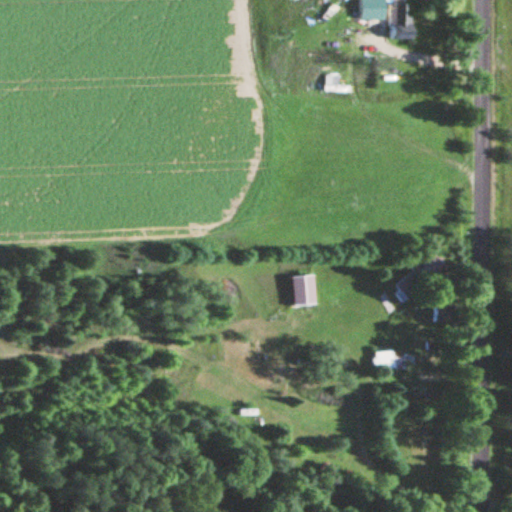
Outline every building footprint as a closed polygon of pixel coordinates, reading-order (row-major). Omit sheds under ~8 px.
[(383,41),(410,41),(410,16),(404,16),(404,5),(383,5),(383,41)] [(332,77),(321,78),(322,93),(340,92),(340,86),(333,87),(332,77)] [(390,284),(395,290),(391,293),(398,301),(442,267),(430,252),(390,284)] [(287,275),(290,304),(313,302),(310,273),(287,275)] [(371,351),(371,357),(369,357),(369,369),(376,368),(376,372),(383,371),(382,368),(392,367),(392,366),(408,365),(408,354),(389,355),(389,349),(371,351)]
